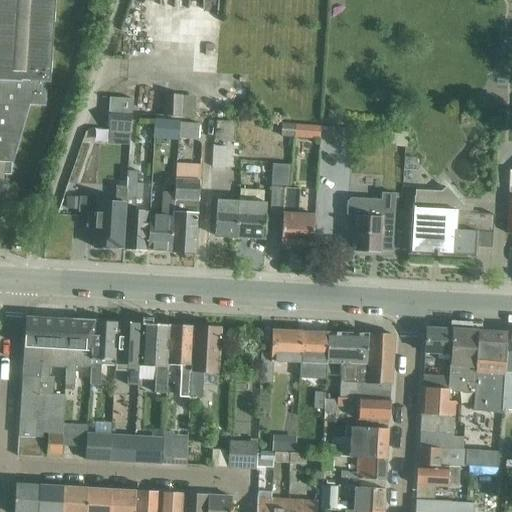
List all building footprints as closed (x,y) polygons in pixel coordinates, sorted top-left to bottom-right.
[(0,0),(0,161),(2,162),(1,174),(13,175),(13,163),(29,106),(45,106),(46,90),(33,90),(34,82),(50,83),(55,0),(0,0)] [(164,116),(180,117),(181,97),(165,97),(164,116)] [(109,98),(108,113),(110,113),(126,114),(131,115),(132,100),(109,98)] [(110,130),(125,131),(130,132),(131,115),(126,114),(110,113),(109,115),(108,115),(107,128),(109,128),(108,130),(110,130)] [(154,135),(179,137),(180,124),(155,123),(154,135)] [(179,137),(179,139),(198,141),(199,125),(180,124),(179,137)] [(281,137),(294,138),(295,125),(282,125),(281,137)] [(295,125),(294,138),(312,139),(313,126),(295,125)] [(212,167),(225,168),(226,147),(213,146),(212,167)] [(289,189),(290,166),(286,166),(273,165),(272,188),(289,189)] [(124,250),(148,251),(150,215),(150,212),(135,211),(136,201),(143,201),(144,185),(137,185),(138,172),(128,171),(127,187),(124,250)] [(175,193),(171,252),(195,254),(200,181),(176,179),(175,193)] [(93,248),(124,250),(127,187),(117,187),(116,203),(96,202),(96,213),(88,213),(87,228),(95,229),(93,248)] [(299,189),(289,189),(272,188),(270,214),(283,214),(281,246),(296,247),(296,251),(309,252),(310,248),(312,248),(314,215),(298,214),(299,189)] [(421,197),(414,197),(411,252),(474,256),(475,247),(492,248),(494,216),(472,214),(472,211),(462,210),(463,204),(446,188),(441,193),(422,191),(421,197)] [(240,203),(238,238),(264,239),(266,204),(263,204),(264,191),(240,189),(240,203)] [(148,251),(171,252),(175,193),(164,192),(162,216),(150,215),(148,251)] [(391,250),(395,194),(382,194),(381,202),(352,200),(349,202),(348,215),(350,218),(356,218),(354,250),(380,252),(380,250),(391,250)] [(81,210),(82,198),(67,198),(66,210),(81,210)] [(216,237),(238,238),(240,203),(210,201),(209,229),(216,230),(216,237)] [(94,322),(69,321),(26,318),(24,347),(17,457),(42,458),(43,433),(63,434),(63,425),(64,396),(53,395),(54,378),(49,377),(49,368),(65,369),(64,387),(73,388),(74,367),(90,368),(94,322)] [(117,323),(94,322),(90,368),(89,386),(95,387),(95,383),(99,383),(100,367),(115,367),(115,366),(117,323)] [(141,324),(117,323),(115,366),(128,367),(127,386),(138,387),(139,368),(141,324)] [(170,326),(141,324),(139,368),(156,368),(155,390),(166,390),(168,365),(170,326)] [(194,327),(170,326),(168,365),(182,366),(180,397),(189,398),(194,327)] [(220,329),(194,327),(189,398),(203,399),(204,378),(201,377),(201,372),(217,373),(220,329)] [(425,354),(450,355),(451,329),(427,328),(425,354)] [(448,389),(448,390),(474,391),(472,411),(489,412),(502,413),(502,405),(504,370),(505,332),(451,329),(450,355),(449,378),(448,378),(448,389)] [(273,363),(300,364),(301,332),(273,331),(272,354),(262,353),(261,383),(272,383),(273,363)] [(302,363),(326,364),(328,334),(301,332),(300,364),(301,364),(302,363)] [(511,332),(505,332),(504,370),(502,405),(508,405),(508,401),(511,401),(511,332)] [(341,365),(338,397),(390,401),(394,337),(328,334),(326,364),(341,365)] [(424,387),(448,389),(448,378),(424,377),(424,387)] [(420,447),(463,450),(464,437),(453,437),(454,404),(447,404),(448,390),(448,389),(424,387),(420,447)] [(390,401),(338,397),(338,400),(325,400),(324,413),(338,413),(338,408),(359,409),(358,421),(388,422),(390,401)] [(87,427),(63,425),(63,434),(62,446),(86,447),(86,434),(87,427)] [(350,457),(358,458),(386,460),(388,429),(347,427),(346,440),(351,440),(350,457)] [(162,449),(161,465),(185,466),(186,451),(187,438),(173,438),(173,434),(163,433),(163,437),(162,449)] [(111,436),(86,434),(86,447),(85,460),(89,461),(109,462),(110,447),(111,436)] [(62,436),(47,436),(46,454),(61,455),(62,436)] [(110,447),(109,462),(126,463),(133,463),(135,436),(111,436),(111,437),(110,447)] [(135,436),(133,463),(161,465),(162,449),(163,437),(135,436)] [(230,442),(229,468),(257,469),(258,444),(230,442)] [(339,447),(322,446),(322,456),(332,457),(339,457),(339,447)] [(420,447),(419,466),(465,468),(498,468),(498,452),(465,451),(463,451),(463,450),(420,447)] [(261,452),(261,462),(276,463),(276,453),(261,452)] [(276,453),(276,463),(290,464),(290,454),(276,453)] [(290,454),(290,464),(304,465),(304,455),(290,454)] [(321,472),(332,472),(332,457),(322,456),(321,472)] [(386,460),(358,458),(357,473),(342,472),(341,478),(384,480),(386,460)] [(419,466),(417,500),(434,501),(435,488),(452,489),(451,495),(457,496),(458,469),(465,469),(465,468),(419,466)] [(37,511),(40,486),(16,484),(14,511),(37,511)] [(62,511),(64,487),(40,486),(37,511),(62,511)] [(86,511),(88,489),(64,487),(62,511),(86,511)] [(323,487),(322,511),(335,511),(336,488),(323,487)] [(110,511),(111,490),(88,489),(86,511),(110,511)] [(355,489),(353,511),(359,511),(382,511),(383,490),(355,489)] [(111,490),(110,511),(134,511),(136,492),(111,490)] [(136,492),(134,511),(158,511),(160,493),(136,492)] [(182,511),(184,495),(160,493),(158,511),(182,511)] [(257,494),(256,511),(271,511),(273,499),(273,495),(257,494)] [(206,511),(207,496),(184,495),(182,511),(206,511)] [(230,511),(231,497),(207,496),(206,511),(230,511)] [(271,511),(286,511),(288,500),(273,499),(271,511)] [(288,500),(286,511),(316,511),(317,501),(288,500)] [(416,500),(414,511),(472,511),(473,504),(449,503),(449,502),(434,501),(417,500),(416,500)]
